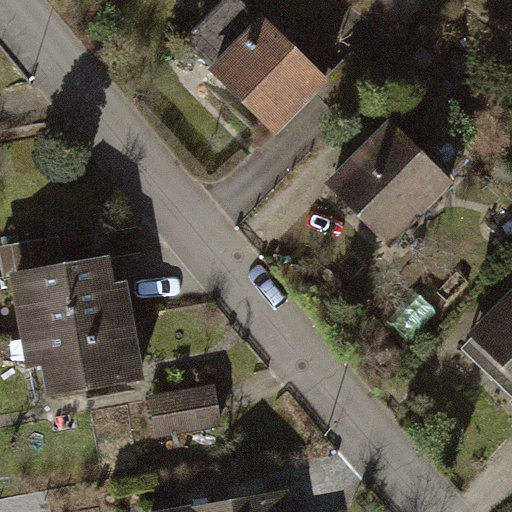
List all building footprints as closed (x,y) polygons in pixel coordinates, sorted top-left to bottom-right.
[(261,7),(214,58),(285,123),(332,72),(261,7)] [(393,111),(328,176),(394,240),(458,175),(393,111)] [(24,333),(135,316),(128,272),(117,273),(113,246),(13,261),(24,333)] [(511,285),(472,327),(511,366),(511,285)] [(135,316),(24,333),(28,361),(46,358),(51,389),(145,373),(135,316)] [(217,388),(151,400),(158,440),(224,429),(217,388)] [(294,511),(290,486),(152,511),(294,511)]
